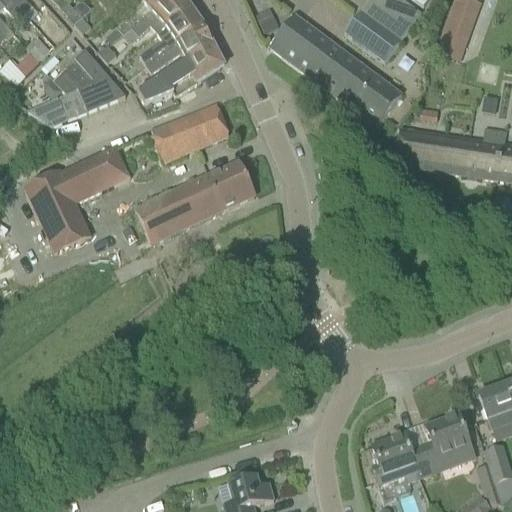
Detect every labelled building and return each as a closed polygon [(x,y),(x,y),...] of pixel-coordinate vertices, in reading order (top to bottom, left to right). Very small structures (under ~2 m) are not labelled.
[(3,0),(0,0),(0,16),(4,13),(15,26),(22,19),(3,0)] [(3,0),(22,19),(30,12),(17,0),(3,0)] [(60,16),(67,9),(69,7),(62,0),(48,0),(48,1),(60,16)] [(103,0),(97,6),(105,14),(118,0),(132,0),(133,0),(132,0),(103,0)] [(132,0),(133,0),(135,3),(143,10),(116,35),(121,40),(138,28),(170,0),(132,0)] [(189,13),(176,0),(170,0),(138,28),(121,40),(122,41),(130,35),(138,43),(149,32),(156,39),(189,13)] [(422,12),(430,0),(410,0),(409,2),(422,12)] [(478,9),(456,1),(435,59),(457,67),(478,9)] [(344,39),(384,68),(409,34),(369,4),(344,39)] [(80,23),(67,9),(60,16),(73,30),(80,23)] [(156,39),(161,47),(138,63),(144,72),(162,59),(201,31),(189,13),(156,39)] [(268,14),(254,21),(263,40),(277,33),(268,14)] [(322,94),(347,62),(293,21),(269,53),(322,94)] [(80,23),(73,30),(81,40),(90,32),(80,23)] [(0,41),(4,46),(12,38),(0,25),(0,41)] [(162,59),(144,72),(149,80),(180,59),(184,67),(211,49),(201,31),(162,59)] [(36,42),(24,53),(37,67),(49,56),(36,42)] [(211,49),(184,67),(136,98),(144,110),(171,99),(174,103),(219,74),(220,67),(211,49)] [(115,61),(107,52),(98,59),(106,68),(115,61)] [(37,67),(24,53),(29,58),(15,71),(24,81),(37,68),(37,67)] [(84,57),(74,66),(83,75),(94,88),(96,87),(105,109),(123,101),(84,57)] [(400,102),(347,62),(322,94),(376,134),(400,102)] [(94,88),(83,75),(74,66),(65,74),(64,74),(82,93),(86,91),(95,113),(105,109),(96,87),(94,88)] [(64,73),(51,86),(65,100),(66,100),(76,96),(85,117),(95,113),(86,91),(82,93),(64,74),(65,74),(64,73)] [(43,88),(43,96),(52,106),(56,104),(65,100),(51,86),(48,83),(43,88)] [(85,117),(76,96),(66,100),(75,122),(85,117)] [(66,100),(65,100),(56,104),(52,106),(27,117),(51,132),(75,122),(66,100)] [(227,142),(215,109),(149,134),(162,167),(227,142)] [(419,126),(435,128),(437,114),(421,112),(419,126)] [(483,133),(481,146),(399,134),(393,171),(511,189),(511,151),(503,150),(505,136),(483,133)] [(59,177),(23,194),(38,227),(53,260),(89,243),(74,210),(129,185),(114,153),(76,171),(60,178),(59,177)] [(237,168),(134,215),(150,251),(253,202),(237,168)] [(511,382),(503,386),(511,411),(511,382)] [(511,411),(503,386),(490,390),(489,393),(490,395),(477,400),(486,425),(490,436),(511,427),(511,411)] [(472,463),(464,440),(457,421),(439,428),(438,426),(435,424),(428,427),(426,430),(427,432),(425,433),(430,447),(419,451),(429,478),(472,463)] [(373,452),(371,453),(378,472),(372,474),(379,492),(377,492),(382,508),(409,499),(405,487),(429,478),(419,451),(408,455),(403,441),(385,447),(384,445),(381,444),(374,447),(372,450),(373,452)] [(488,472),(493,490),(511,483),(501,452),(483,458),(488,472)] [(493,490),(488,472),(475,476),(484,505),(499,511),(500,510),(493,490)] [(221,511),(252,511),(272,506),(268,489),(258,492),(255,482),(226,490),(231,508),(222,510),(221,511)] [(511,482),(511,483),(493,490),(500,510),(511,504),(511,482)] [(486,511),(479,502),(466,511),(486,511)]
